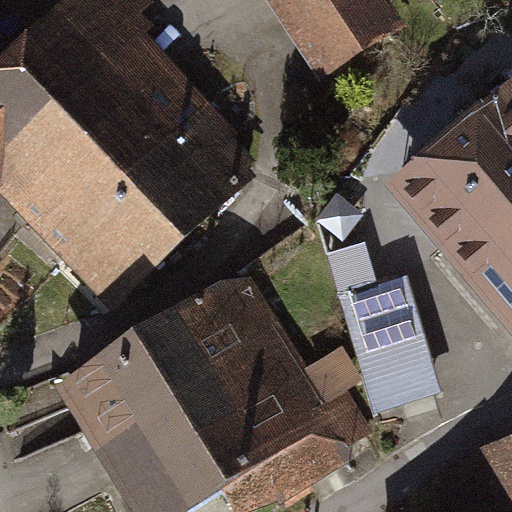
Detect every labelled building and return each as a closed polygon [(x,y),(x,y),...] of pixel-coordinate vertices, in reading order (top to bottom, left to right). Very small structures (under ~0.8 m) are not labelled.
[(118,0),(68,0),(0,60),(0,179),(2,178),(114,303),(267,167),(118,0)] [(372,0),(279,0),(326,70),(391,28),(372,0)] [(511,104),(410,184),(511,314),(511,104)] [(381,406),(450,386),(416,268),(347,288),(381,406)] [(250,284),(65,397),(135,511),(205,511),(266,475),(283,501),(356,457),(250,284)]
